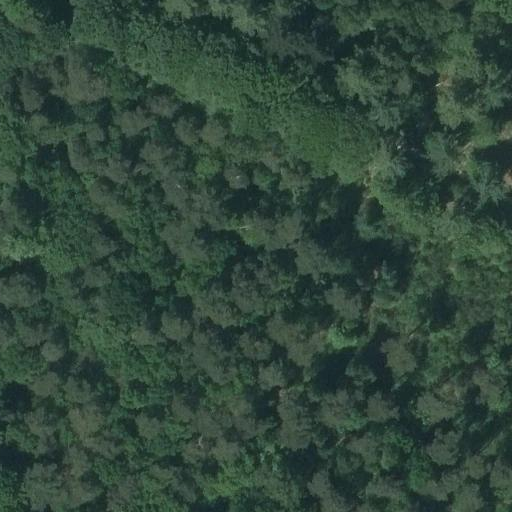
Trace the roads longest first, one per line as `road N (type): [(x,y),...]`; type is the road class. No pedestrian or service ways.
road 1 (track): [(0,106),(108,222),(217,416),(309,511)]
road 2 (track): [(121,0),(511,202)]
